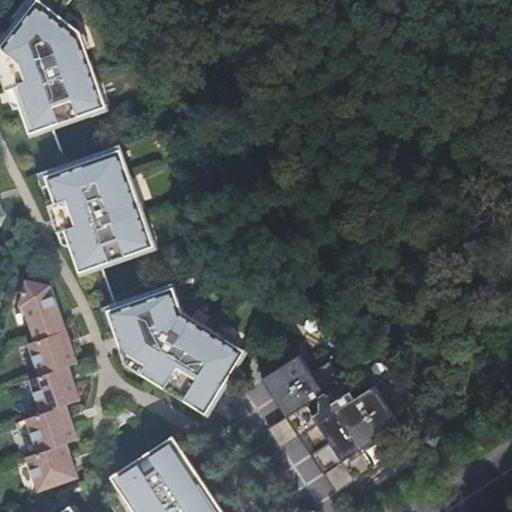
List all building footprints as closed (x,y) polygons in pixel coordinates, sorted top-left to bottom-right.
[(21,0),(9,17),(16,24),(0,44),(0,73),(12,108),(24,104),(33,131),(65,119),(64,117),(88,108),(97,105),(88,79),(96,76),(90,60),(87,61),(82,48),(77,33),(56,17),(59,13),(68,0),(21,0)] [(59,13),(56,17),(77,33),(82,48),(89,46),(85,33),(59,13)] [(108,109),(96,75),(96,76),(88,79),(97,105),(88,108),(90,115),(108,109)] [(56,170),(44,174),(54,201),(47,204),(57,231),(64,229),(70,245),(79,271),(110,261),(109,258),(137,248),(146,245),(137,218),(145,215),(139,199),(138,199),(130,176),(132,175),(131,174),(123,177),(113,150),(56,170)] [(54,166),(36,172),(47,204),(54,201),(44,174),(56,170),(54,166)] [(157,248),(145,215),(137,218),(146,245),(137,248),(140,254),(157,248)] [(64,229),(57,231),(61,240),(63,243),(66,245),(70,245),(64,229)] [(0,270),(5,272),(9,255),(0,250),(0,270)] [(50,284),(25,278),(19,305),(23,306),(35,340),(66,329),(50,284)] [(182,310),(174,286),(119,305),(109,308),(119,335),(116,336),(126,364),(178,395),(179,393),(208,411),(246,349),(182,310)] [(118,301),(100,307),(112,338),(116,336),(119,335),(109,308),(119,305),(118,301)] [(35,340),(28,343),(40,375),(68,365),(78,362),(66,329),(35,340)] [(301,353),(262,379),(287,417),(300,436),(338,493),(395,455),(383,436),(401,423),(376,385),(357,397),(332,360),(313,372),(301,353)] [(40,375),(29,379),(41,413),(66,404),(80,399),(68,365),(40,375)] [(208,411),(179,393),(178,395),(206,413),(208,411)] [(41,413),(26,418),(38,452),(67,442),(78,438),(66,404),(41,413)] [(287,417),(269,429),(282,449),(300,436),(287,417)] [(173,436),(149,451),(154,458),(173,446),(176,451),(181,447),(173,436)] [(38,452),(26,456),(39,491),(79,477),(67,442),(38,452)] [(149,451),(135,460),(140,467),(121,479),(125,485),(136,502),(131,506),(135,511),(223,511),(181,447),(176,451),(173,446),(154,458),(149,451)] [(140,467),(135,460),(111,476),(119,488),(125,485),(121,479),(140,467)] [(125,485),(119,488),(131,506),(136,502),(125,485)]
